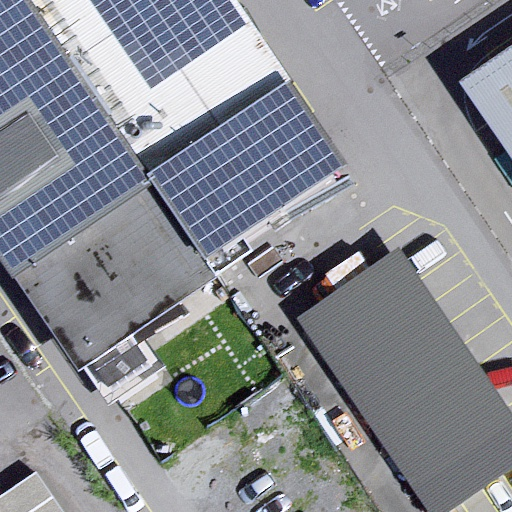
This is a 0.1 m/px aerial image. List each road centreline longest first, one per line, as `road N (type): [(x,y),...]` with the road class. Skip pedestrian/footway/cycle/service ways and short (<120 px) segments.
road 1 (unknown): [(286,0),(511,306)]
road 2 (unknown): [(0,273),(170,511)]
